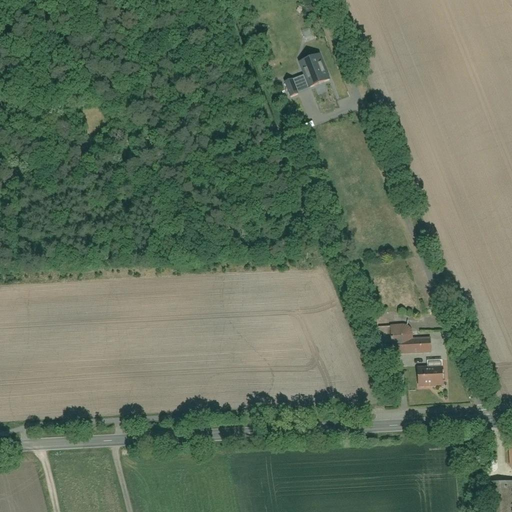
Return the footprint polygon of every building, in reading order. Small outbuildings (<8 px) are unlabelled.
[(262,18),(265,25),(279,20),(276,13),(262,18)] [(257,37),(263,35),(258,20),(252,22),(257,37)] [(327,80),(317,53),(293,62),(299,76),(301,74),(307,88),(327,80)] [(285,83),(293,109),(305,105),(297,79),(285,83)] [(410,340),(409,325),(369,327),(371,347),(389,346),(390,358),(430,355),(429,339),(410,340)] [(416,372),(417,390),(443,389),(443,371),(441,372),(441,362),(427,362),(427,372),(416,372)] [(511,511),(511,483),(482,485),(483,511),(511,511)]
